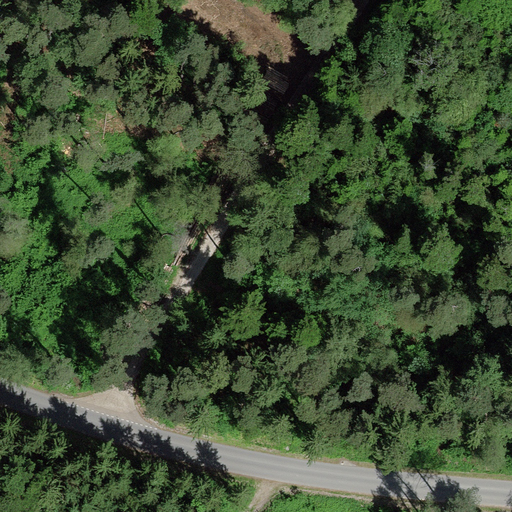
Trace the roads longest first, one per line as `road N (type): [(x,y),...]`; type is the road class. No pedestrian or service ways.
road 1 (tertiary): [(511,495),(308,473),(98,425),(0,387)]
road 2 (track): [(98,425),(360,0)]
